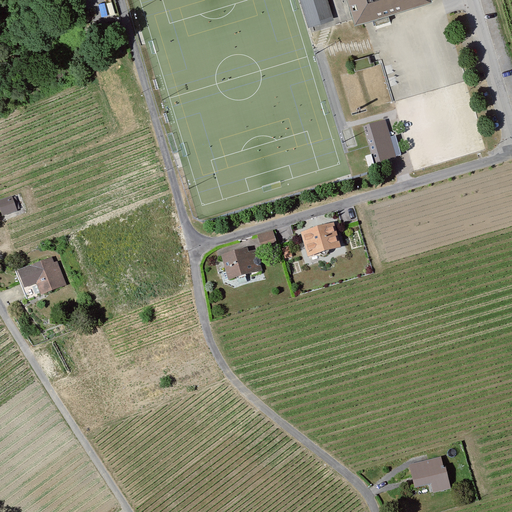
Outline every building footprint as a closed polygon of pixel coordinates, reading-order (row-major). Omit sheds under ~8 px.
[(322,0),(295,0),(303,28),(328,21),(322,0)] [(429,0),(343,0),(351,24),(429,0)] [(383,122),(366,126),(376,163),(393,158),(383,122)] [(13,196),(0,199),(0,218),(19,212),(13,196)] [(334,224),(299,234),(305,257),(341,247),(334,224)] [(273,231),(258,236),(262,252),(278,247),(273,231)] [(252,245),(216,256),(224,282),(259,272),(252,245)] [(290,246),(283,248),(286,258),(293,256),(290,246)] [(55,254),(13,270),(25,300),(66,284),(55,254)] [(439,457),(405,465),(411,490),(428,486),(430,494),(447,489),(439,457)]
